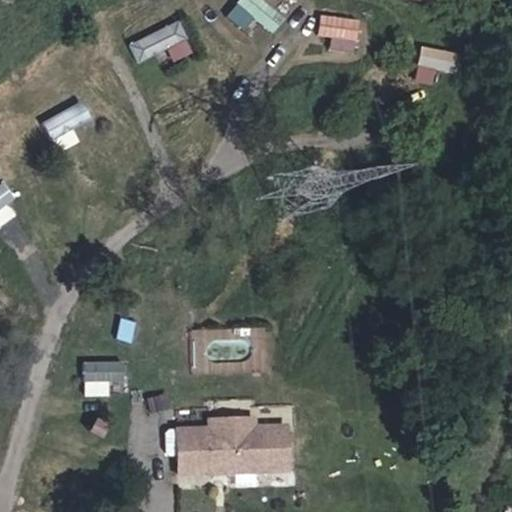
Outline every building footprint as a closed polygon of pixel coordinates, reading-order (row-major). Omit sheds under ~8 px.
[(238,0),(227,16),(247,30),(255,19),(276,33),(288,15),(265,0),(238,0)] [(321,14),(319,34),(357,38),(359,18),(321,14)] [(138,61),(167,47),(173,61),(195,50),(179,18),(129,43),(138,61)] [(416,81),(441,84),(445,48),(420,46),(416,81)] [(42,121),(59,151),(79,139),(73,128),(92,117),(81,99),(42,121)] [(5,183),(0,187),(0,206),(14,196),(5,183)] [(83,394),(108,394),(108,379),(124,379),(125,361),(84,360),(83,394)] [(283,473),(281,429),(250,430),(249,422),(208,423),(208,431),(176,432),(178,476),(213,475),(212,464),(227,464),(227,474),(283,473)]
